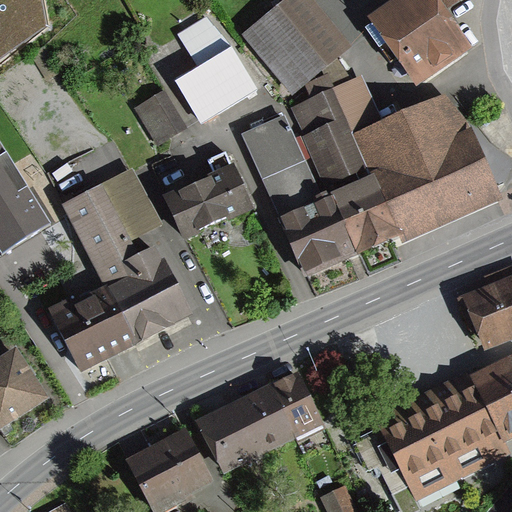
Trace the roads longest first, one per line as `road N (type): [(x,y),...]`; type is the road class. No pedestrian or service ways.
road 1 (unclassified): [(511,238),(120,414),(0,499)]
road 2 (unknown): [(313,326),(241,129),(245,109),(266,89)]
